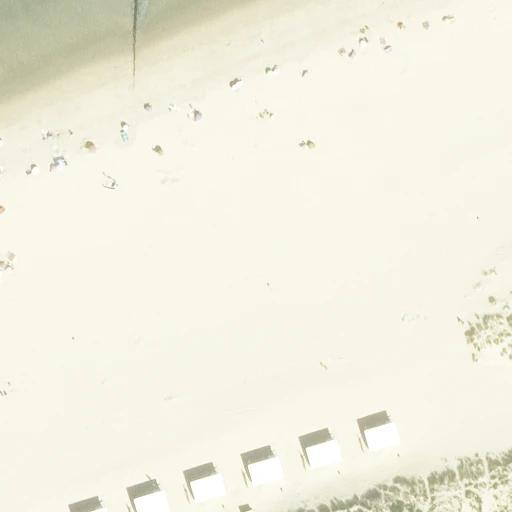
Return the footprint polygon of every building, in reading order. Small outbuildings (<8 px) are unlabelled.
[(396,424),(365,433),(370,451),(401,442),(396,424)] [(339,441),(309,450),(314,468),(344,459),(339,441)] [(280,459),(249,468),(255,485),(285,476),(280,459)] [(222,476),(191,485),(196,502),(227,493),(222,476)] [(166,494),(135,503),(137,511),(167,511),(171,511),(166,494)]
